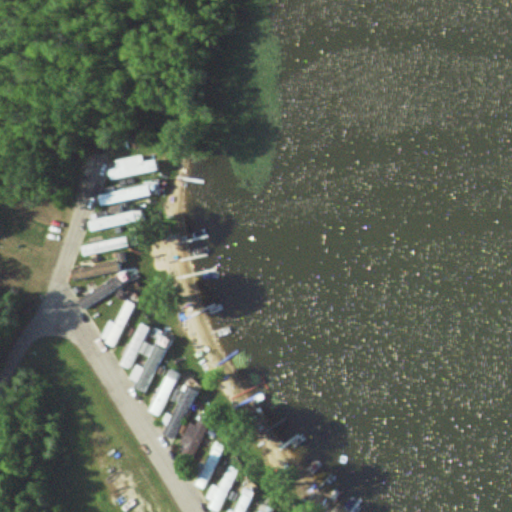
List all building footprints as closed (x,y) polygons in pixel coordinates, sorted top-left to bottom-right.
[(121,158),(122,167),(115,168),(116,177),(164,171),(163,159),(150,160),(149,155),(121,158)] [(157,195),(155,184),(101,194),(103,204),(157,195)] [(110,204),(111,215),(126,213),(125,202),(110,204)] [(97,231),(147,220),(145,209),(110,217),(108,211),(94,214),(97,231)] [(137,244),(134,234),(87,246),(89,256),(137,244)] [(76,270),(79,280),(125,268),(123,258),(76,270)] [(126,284),(121,275),(82,297),(87,306),(126,284)] [(137,302),(129,299),(121,323),(112,319),(105,339),(121,345),(137,302)] [(169,347),(149,339),(155,326),(144,321),(126,364),(134,368),(141,351),(151,356),(146,365),(141,363),(133,382),(151,390),(169,347)] [(173,370),(154,411),(164,416),(183,374),(173,370)] [(169,424),(170,424),(165,433),(178,439),(196,397),(183,391),(169,424)] [(184,457),(194,462),(217,420),(207,415),(202,424),(196,421),(184,443),(190,446),(184,457)] [(222,463),(231,445),(222,440),(213,458),(222,463)] [(217,483),(210,498),(216,500),(213,507),(224,511),(244,468),(234,464),(224,487),(217,483)]
